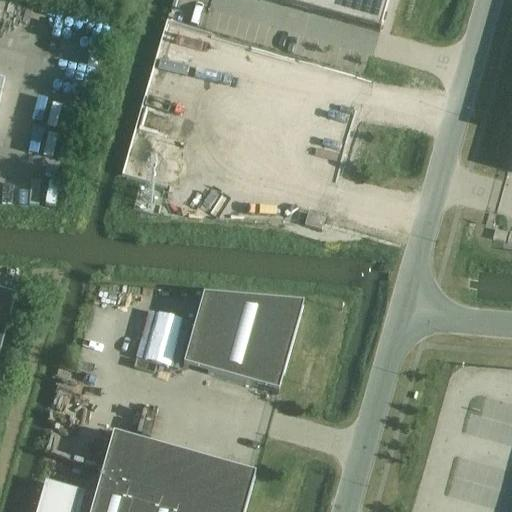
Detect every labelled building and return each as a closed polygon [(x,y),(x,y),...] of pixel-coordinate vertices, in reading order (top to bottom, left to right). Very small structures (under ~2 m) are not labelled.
[(259,0),(377,33),(386,0),(259,0)] [(307,216),(304,228),(320,232),(322,225),(324,221),(307,216)] [(0,352),(15,298),(0,293),(0,352)] [(202,299),(183,368),(277,395),(302,308),(202,299)] [(111,437),(90,511),(244,511),(254,478),(111,437)] [(44,484),(36,511),(78,511),(83,495),(44,484)]
